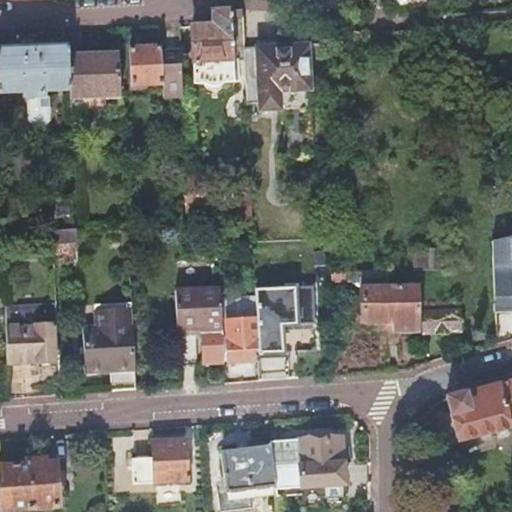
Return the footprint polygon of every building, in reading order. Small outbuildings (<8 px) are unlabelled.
[(242,19),(242,10),(231,11),(231,19),(242,19)] [(231,19),(231,11),(212,12),(212,26),(190,27),(194,85),(204,84),(208,87),(213,88),(219,87),(223,83),(233,82),(233,68),(230,68),(229,61),(233,61),(231,19)] [(243,48),(245,84),(255,83),(257,111),(278,110),(277,93),(309,91),(307,45),(243,48)] [(67,48),(0,50),(0,93),(24,92),(24,98),(31,98),(31,121),(36,125),(46,125),(49,120),(48,97),(45,96),(45,92),(70,90),(68,59),(67,48)] [(162,85),(160,48),(129,50),(131,87),(162,85)] [(68,59),(70,90),(70,99),(121,96),(119,56),(68,59)] [(0,116),(0,135),(13,135),(13,116),(0,116)] [(204,170),(187,171),(188,197),(206,196),(204,170)] [(250,194),(216,196),(217,212),(251,209),(250,194)] [(77,242),(76,230),(52,232),(53,244),(77,242)] [(346,243),(330,243),(330,260),(347,259),(346,243)] [(449,250),(414,251),(415,267),(449,266),(449,250)] [(331,273),(332,282),(387,280),(386,272),(331,273)] [(417,288),(360,288),(360,302),(361,302),(362,322),(393,322),(394,332),(418,332),(417,288)] [(175,290),(179,366),(224,363),(222,310),(220,289),(176,290),(175,290)] [(458,303),(423,304),(424,333),(459,332),(458,303)] [(111,372),(112,393),(136,391),(135,376),(135,371),(132,326),(131,304),(95,305),(96,328),(83,329),(85,374),(111,372)] [(222,310),(224,363),(225,384),(259,382),(256,308),(222,310)] [(4,313),(7,400),(24,399),(22,365),(55,363),(53,326),(57,325),(56,310),(4,313)] [(511,382),(448,399),(459,443),(510,430),(510,429),(511,428),(511,382)] [(339,438),(268,443),(269,446),(275,491),(342,486),(339,438)] [(151,459),(129,461),(131,486),(186,483),(184,441),(151,443),(151,459)] [(218,503),(275,496),(275,491),(269,446),(219,453),(224,493),(217,494),(218,503)] [(25,466),(0,467),(0,511),(58,508),(54,463),(45,464),(45,459),(25,460),(25,466)]
